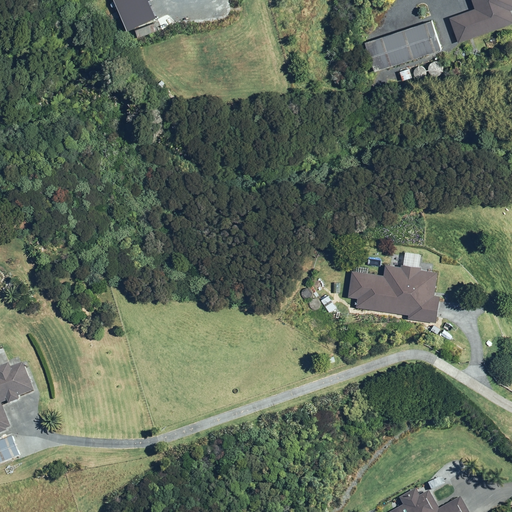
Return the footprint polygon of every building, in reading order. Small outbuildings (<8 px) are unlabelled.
[(511,0),(469,0),(473,8),(448,19),(458,45),(511,22),(511,17),(510,13),(511,12),(511,0)] [(441,50),(431,21),(363,44),(373,73),(441,50)] [(443,75),(438,59),(397,72),(400,82),(413,78),(414,81),(429,76),(430,78),(443,75)] [(355,308),(408,314),(407,318),(436,321),(439,293),(434,293),(437,272),(422,270),(422,265),(400,262),(400,266),(383,264),(382,273),(350,270),(347,296),(356,297),(355,308)] [(320,299),(309,285),(300,292),(315,312),(324,305),(320,299)] [(328,293),(320,299),(324,305),(331,314),(338,308),(328,293)] [(445,323),(437,335),(456,347),(464,335),(445,323)] [(8,363),(2,349),(0,350),(0,431),(9,428),(0,405),(0,403),(6,401),(8,406),(23,400),(21,394),(33,390),(21,357),(8,363)] [(0,462),(20,453),(11,435),(0,440),(0,462)] [(470,511),(461,496),(439,508),(429,491),(421,496),(417,489),(400,498),(403,503),(387,511),(470,511)]
